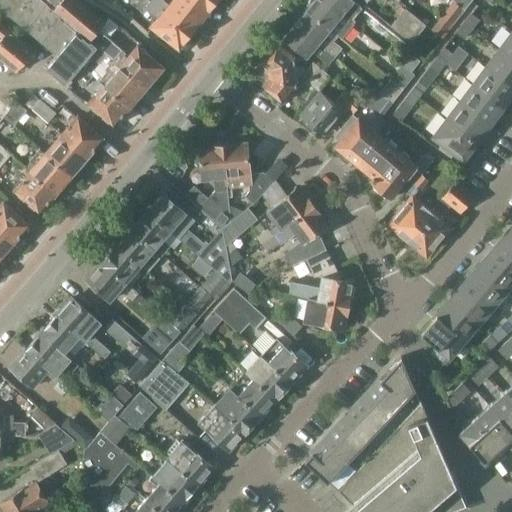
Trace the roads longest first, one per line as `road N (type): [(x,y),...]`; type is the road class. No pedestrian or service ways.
road 1 (tertiary): [(209,80),(0,324)]
road 2 (residential): [(397,313),(344,181),(209,80)]
road 3 (residential): [(250,469),(397,313)]
road 4 (residential): [(397,313),(511,184)]
